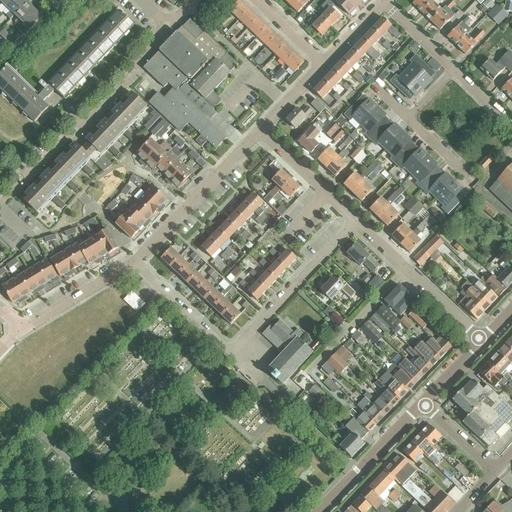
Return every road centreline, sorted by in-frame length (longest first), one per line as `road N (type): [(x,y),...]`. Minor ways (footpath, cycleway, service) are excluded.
road 1 (residential): [(0,203),(194,0)]
road 2 (residential): [(133,262),(259,130)]
road 3 (residential): [(231,353),(353,219)]
road 4 (residential): [(511,125),(381,3)]
road 5 (residential): [(481,341),(353,219)]
road 6 (tertiary): [(318,511),(422,404)]
road 7 (residential): [(231,353),(133,262)]
road 8 (residential): [(20,330),(133,262)]
road 9 (residential): [(353,219),(259,130)]
